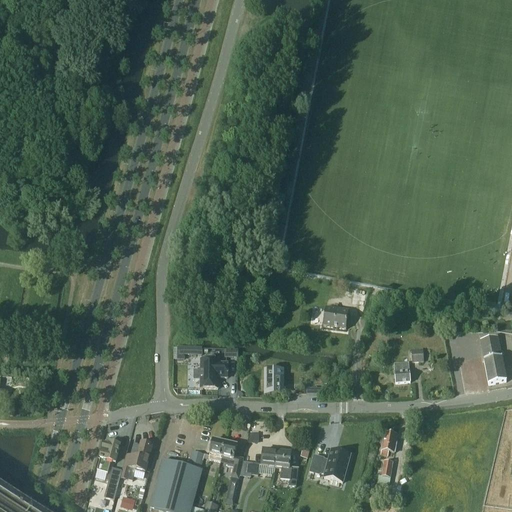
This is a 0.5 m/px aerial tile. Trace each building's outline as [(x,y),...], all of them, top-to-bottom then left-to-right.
[(307,273),(310,258),(293,255),(290,269),(307,273)] [(348,312),(337,311),(338,308),(332,307),(332,310),(324,309),(322,328),(345,331),(348,312)] [(506,384),(501,359),(500,359),(497,339),(480,343),(482,350),(484,362),(483,362),(488,387),(506,384)] [(422,351),(411,352),(412,365),(423,364),(422,351)] [(200,372),(193,372),(193,381),(200,381),(200,390),(217,390),(217,379),(227,380),(227,365),(223,365),(218,365),(218,362),(200,362),(200,372)] [(408,365),(393,366),(394,385),(409,385),(408,365)] [(266,371),(263,371),(263,397),(275,397),(275,398),(279,398),(279,397),(283,397),(283,371),(272,371),(272,370),(266,370),(266,371)] [(381,452),(382,452),(381,457),(388,458),(389,454),(394,455),(396,444),(394,444),(396,437),(384,435),(381,452)] [(114,464),(120,444),(110,441),(108,448),(102,447),(96,473),(107,475),(110,463),(114,464)] [(217,443),(213,442),(208,461),(220,464),(221,461),(225,443),(217,441),(217,443)] [(141,445),(137,459),(126,456),(120,479),(128,481),(129,475),(142,478),(143,473),(145,473),(152,447),(150,447),(150,445),(143,443),(143,445),(141,445)] [(232,445),(225,443),(221,461),(228,463),(227,468),(233,469),(231,480),(231,483),(237,484),(243,460),(234,458),(236,447),(232,446),(232,445)] [(259,468),(274,470),(277,453),(262,451),(259,468)] [(312,457),(308,473),(318,476),(318,474),(323,476),(322,479),(341,484),(348,456),(330,451),(327,462),(322,460),(322,459),(312,457)] [(291,455),(277,453),(274,470),(289,472),(291,455)] [(193,454),(189,468),(201,471),(204,457),(193,454)] [(201,471),(189,468),(163,461),(150,510),(158,511),(191,511),(192,509),(202,471),(201,471)] [(384,463),(380,478),(389,479),(392,464),(384,463)] [(252,465),(250,478),(257,478),(259,465),(252,465)] [(291,469),(289,482),(296,483),(298,470),(291,469)] [(389,479),(380,478),(377,477),(375,491),(384,493),(385,486),(388,487),(390,479),(389,479)]
